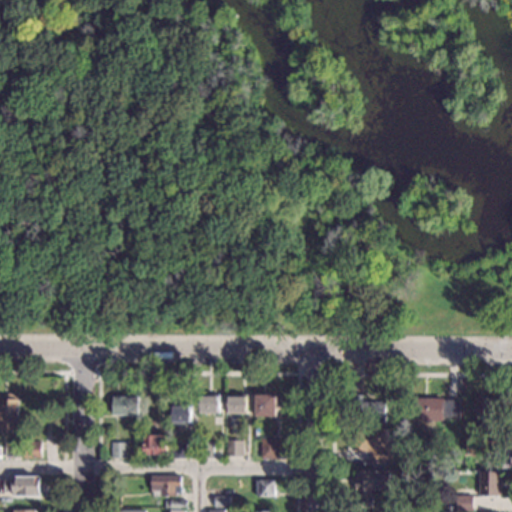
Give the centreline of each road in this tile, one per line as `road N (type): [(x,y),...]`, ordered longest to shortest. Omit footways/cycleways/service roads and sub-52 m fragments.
road 1 (residential): [(511,355),(0,353)]
road 2 (residential): [(82,511),(83,354)]
road 3 (residential): [(312,355),(310,511)]
